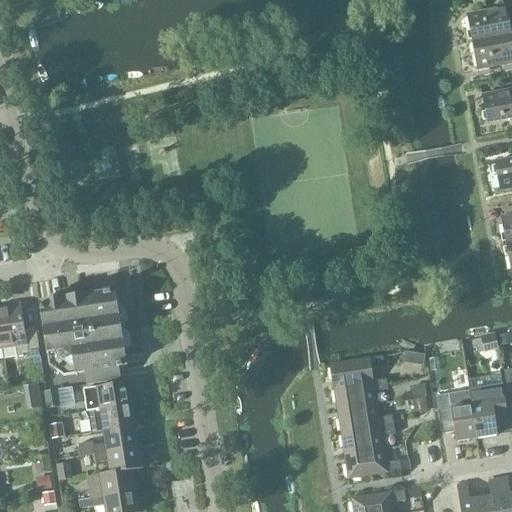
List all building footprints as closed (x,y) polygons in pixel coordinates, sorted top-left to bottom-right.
[(511,7),(467,16),(472,43),(511,35),(511,7)] [(511,40),(511,36),(472,44),(477,71),(511,64),(511,40)] [(511,90),(482,97),(487,125),(511,120),(511,90)] [(54,148),(64,146),(62,136),(52,138),(54,148)] [(500,192),(511,189),(511,160),(495,164),(500,192)] [(506,246),(511,244),(511,216),(501,218),(506,246)] [(45,340),(119,328),(117,318),(119,318),(115,291),(76,298),(76,301),(66,303),(66,299),(39,303),(45,340)] [(0,309),(0,334),(2,350),(16,347),(18,362),(40,359),(36,328),(24,330),(20,306),(0,309)] [(121,328),(119,328),(45,340),(49,367),(64,377),(85,374),(87,387),(121,381),(119,369),(127,368),(121,328)] [(491,335),(481,337),(484,352),(498,349),(495,336),(492,337),(491,335)] [(511,342),(511,335),(498,337),(500,346),(511,343),(511,342)] [(415,354),(413,365),(424,366),(425,356),(415,354)] [(374,383),(373,383),(371,370),(385,368),(383,358),(330,366),(334,389),(374,383)] [(338,412),(377,406),(375,393),(388,390),(387,380),(373,383),(374,383),(334,389),(338,412)] [(88,413),(133,406),(130,384),(85,391),(88,413)] [(426,387),(412,389),(414,401),(427,399),(426,387)] [(58,391),(46,393),(48,409),(60,407),(58,391)] [(503,391),(481,395),(471,397),(473,406),(472,406),(477,440),(498,436),(496,427),(508,425),(503,391)] [(427,399),(414,401),(416,416),(430,414),(427,399)] [(104,432),(136,427),(133,406),(88,413),(80,414),(81,423),(89,422),(91,434),(104,432)] [(341,434),(394,426),(392,417),(379,419),(377,406),(338,412),(341,434)] [(456,443),(477,440),(472,406),(438,412),(442,435),(454,433),(456,443)] [(43,420),(34,422),(36,439),(46,437),(43,420)] [(62,425),(50,427),(52,440),(64,438),(62,425)] [(345,457),(384,451),(382,438),(395,435),(394,426),(341,434),(345,457)] [(95,455),(140,448),(136,427),(104,432),(106,445),(94,447),(93,443),(79,446),(81,458),(94,456),(95,455)] [(133,471),(133,472),(143,470),(140,448),(95,455),(94,456),(96,465),(108,462),(110,474),(133,471)] [(384,451),(345,457),(348,480),(401,472),(399,462),(386,464),(384,451)] [(408,461),(399,462),(401,472),(405,471),(410,471),(409,464),(408,461)] [(69,464),(56,466),(59,482),(71,480),(69,464)] [(136,493),(133,472),(133,471),(110,474),(88,478),(90,491),(91,500),(136,493)] [(50,477),(37,479),(39,491),(52,489),(50,477)] [(503,511),(511,511),(511,494),(510,495),(508,479),(498,481),(503,511)] [(482,511),(503,511),(498,481),(488,482),(491,498),(480,500),(482,511)] [(482,511),(480,500),(470,501),(467,486),(457,487),(460,511),(482,511)] [(419,490),(408,491),(408,496),(415,500),(421,499),(419,490)] [(353,511),(393,511),(393,504),(406,502),(404,492),(352,500),(353,511)] [(54,493),(43,495),(45,507),(56,505),(54,493)] [(139,511),(136,493),(91,500),(91,501),(79,503),(81,510),(92,509),(105,507),(105,511),(139,511)]
